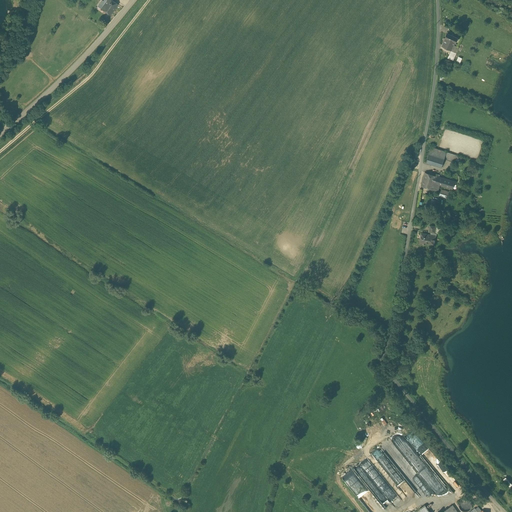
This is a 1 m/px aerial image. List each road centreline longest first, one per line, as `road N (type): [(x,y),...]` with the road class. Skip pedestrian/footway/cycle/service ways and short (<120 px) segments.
road 1 (unclassified): [(502,511),(384,362),(432,94),(437,0)]
road 2 (track): [(0,151),(91,75),(148,0)]
road 3 (unclassified): [(133,0),(0,132)]
